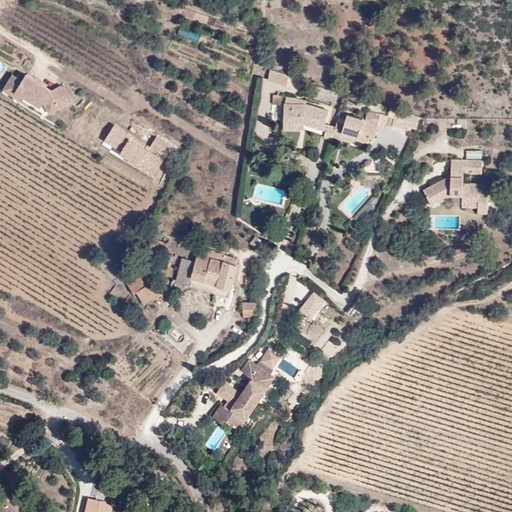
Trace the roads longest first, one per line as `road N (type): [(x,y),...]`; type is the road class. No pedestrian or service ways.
road 1 (residential): [(191,372),(252,345),(282,259),(345,298)]
road 2 (unclassified): [(144,442),(0,387)]
road 3 (residential): [(191,372),(239,293),(243,257)]
